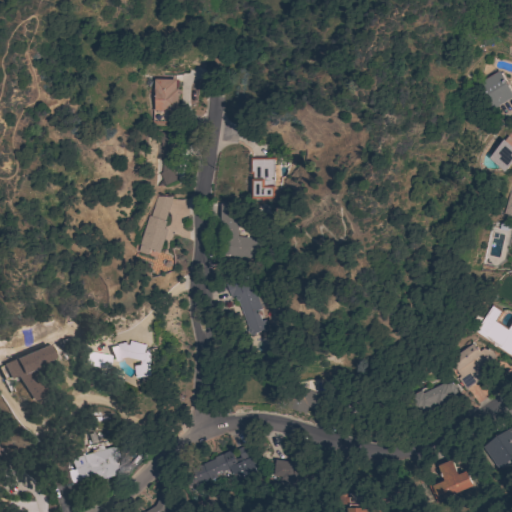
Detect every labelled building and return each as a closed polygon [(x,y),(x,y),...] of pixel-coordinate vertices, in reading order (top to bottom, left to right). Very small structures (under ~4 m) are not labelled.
[(511,90),(511,96),(488,111),(473,85),(498,70),(499,73),(501,72),(511,90)] [(152,98),(153,98),(153,79),(175,79),(175,88),(178,88),(178,110),(168,110),(168,123),(158,123),(158,125),(152,125),(152,121),(152,98)] [(511,161),(504,171),(488,158),(503,139),(504,140),(511,130),(511,161)] [(161,159),(157,159),(157,148),(176,148),(176,173),(182,173),(182,184),(160,183),(161,159)] [(249,157),(274,157),(274,160),(272,160),(272,185),(273,185),(273,187),(275,187),(275,196),(273,196),(273,198),(267,198),(267,200),(260,200),(260,198),(251,198),(251,196),(250,196),(249,182),(251,182),(251,174),(249,174),(249,157)] [(511,180),(511,215),(503,213),(511,180)] [(148,215),(149,216),(156,193),(171,198),(164,220),(166,221),(163,228),(166,229),(159,253),(149,249),(147,255),(137,251),(139,245),(138,245),(148,215)] [(260,239),(257,260),(220,255),(219,203),(237,203),(237,236),(260,239)] [(237,301),(235,300),(234,297),(235,295),(230,297),(223,281),(251,269),(258,286),(253,288),(254,289),(256,292),(254,294),(260,309),(256,310),(261,321),(265,320),(268,328),(250,335),(250,333),(248,333),(247,330),(247,328),(237,301)] [(511,357),(467,328),(476,313),(482,318),(491,304),(503,312),(497,321),(507,328),(511,320),(511,357)] [(128,357),(111,361),(108,347),(116,345),(116,344),(128,342),(130,342),(130,341),(155,347),(151,363),(153,376),(137,378),(136,365),(142,364),(143,360),(128,357)] [(495,356),(477,369),(482,377),(465,389),(457,378),(459,376),(454,369),(455,368),(449,359),(473,343),(478,351),(483,348),(483,349),(491,350),(495,356)] [(20,401),(34,397),(25,368),(47,361),(43,348),(0,360),(0,371),(3,380),(12,377),(20,401)] [(106,368),(86,364),(86,363),(84,362),(86,350),(108,355),(106,368)] [(461,402),(423,421),(417,407),(415,408),(409,396),(412,394),(411,392),(441,378),(444,384),(450,382),(452,387),(453,386),(461,402)] [(306,413),(286,407),(293,385),(333,397),(328,413),(308,407),(306,413)] [(345,426),(346,397),(401,398),(401,428),(345,426)] [(483,447),(511,427),(511,452),(509,455),(511,458),(507,461),(508,462),(500,468),(499,466),(497,468),(483,447)] [(248,443),(253,454),(242,460),(236,449),(248,443)] [(91,452),(90,450),(97,448),(97,450),(115,445),(121,469),(113,471),(114,474),(99,479),(98,475),(77,481),(70,458),(91,452)] [(195,485),(230,471),(234,481),(255,473),(248,456),(232,463),(228,453),(188,469),(195,485)] [(443,480),(437,465),(451,459),(457,474),(465,471),(472,486),(438,501),(431,485),(443,480)] [(273,475),(275,460),(317,466),(314,483),(305,482),(306,477),(294,476),(294,480),(284,479),(285,476),(273,475)] [(161,489),(173,494),(165,511),(140,511),(142,511),(144,511),(154,505),(161,489)] [(345,511),(345,508),(336,508),(336,495),(339,495),(339,494),(365,494),(365,508),(382,508),(382,511),(345,511)]
